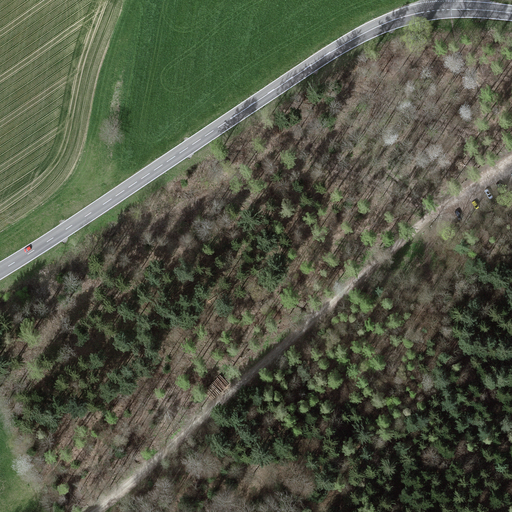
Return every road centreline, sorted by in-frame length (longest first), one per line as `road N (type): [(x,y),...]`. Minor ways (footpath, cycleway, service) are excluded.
road 1 (secondary): [(0,270),(328,53),(381,24),(433,10)]
road 2 (track): [(89,511),(434,214)]
